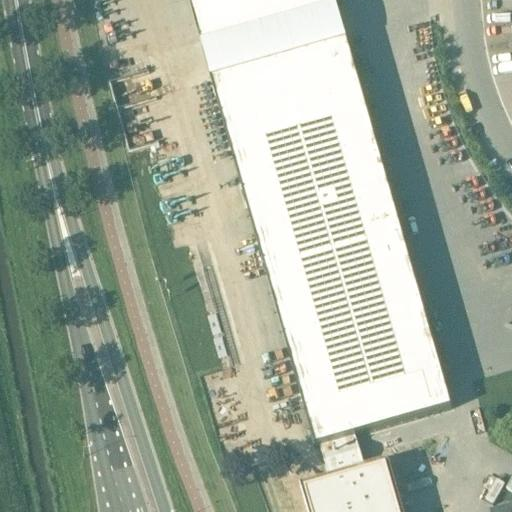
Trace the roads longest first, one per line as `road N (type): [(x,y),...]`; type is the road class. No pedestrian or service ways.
road 1 (unknown): [(377,0),(403,156),(449,326),(477,349),(511,347)]
road 2 (secondary): [(165,511),(49,187)]
road 3 (secondary): [(49,187),(127,511)]
road 4 (secondary): [(49,187),(9,0)]
road 5 (unclassified): [(511,167),(479,98),(462,0)]
